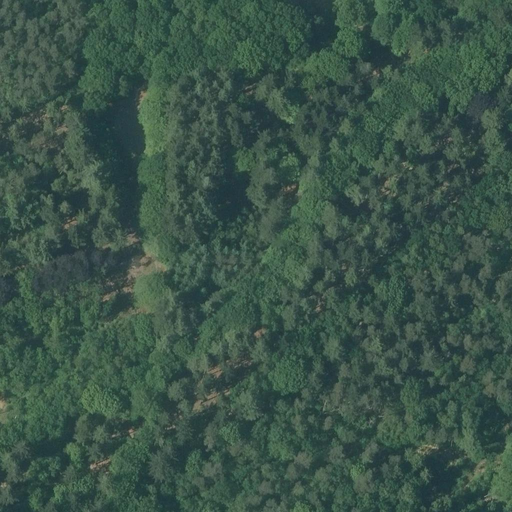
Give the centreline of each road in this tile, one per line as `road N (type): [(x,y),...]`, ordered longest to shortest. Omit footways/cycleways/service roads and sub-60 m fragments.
road 1 (track): [(154,383),(273,277),(372,133),(452,62),(511,34)]
road 2 (track): [(500,497),(458,462),(385,445),(325,415),(288,356),(154,383)]
road 3 (track): [(154,383),(153,244),(174,0)]
road 4 (track): [(0,284),(153,244)]
road 5 (track): [(120,511),(154,383)]
